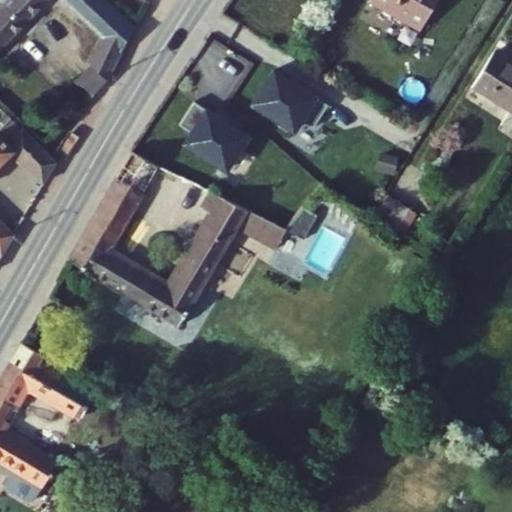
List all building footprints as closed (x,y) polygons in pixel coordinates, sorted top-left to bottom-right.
[(87,90),(123,27),(91,0),(0,0),(0,56),(51,1),(91,38),(71,76),(87,90)] [(405,0),(359,0),(395,20),(405,0)] [(511,118),(511,65),(482,46),(458,82),(511,118)] [(309,102),(260,70),(236,106),(284,138),(309,102)] [(229,123),(181,93),(158,129),(205,160),(229,123)] [(0,150),(34,182),(48,160),(7,122),(0,129),(0,238),(4,232),(0,227),(0,150)] [(223,224),(234,204),(115,145),(55,256),(167,323),(179,302),(192,308),(198,297),(186,289),(207,253),(219,259),(230,242),(217,235),(188,219),(151,281),(96,247),(134,178),(194,209),(223,224)] [(378,180),(361,206),(367,209),(383,184),(378,180)] [(402,196),(383,184),(367,209),(385,221),(402,196)] [(274,224),(234,204),(223,224),(264,244),(274,224)] [(307,236),(315,211),(297,205),(290,231),(307,236)] [(217,235),(223,224),(194,209),(188,219),(217,235)] [(27,210),(15,233),(27,239),(39,217),(27,210)] [(56,314),(58,311),(58,306),(55,302),(46,297),(38,310),(48,316),(53,316),(56,314)] [(179,302),(167,323),(180,330),(192,308),(179,302)] [(69,408),(87,378),(10,333),(0,350),(0,400),(15,376),(69,408)] [(49,409),(28,444),(43,453),(64,418),(49,409)] [(0,428),(0,481),(16,491),(22,490),(43,453),(28,444),(0,428)]
